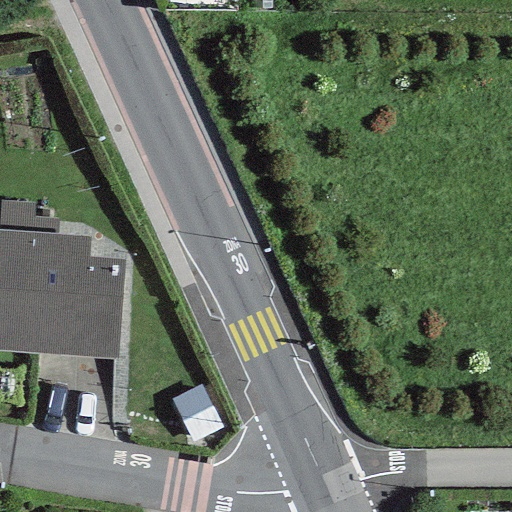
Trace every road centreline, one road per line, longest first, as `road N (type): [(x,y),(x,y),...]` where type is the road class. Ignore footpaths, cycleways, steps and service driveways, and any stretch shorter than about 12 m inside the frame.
road 1 (tertiary): [(103,0),(179,151),(324,482)]
road 2 (residential): [(324,482),(239,492),(0,453)]
road 3 (residential): [(324,482),(511,474)]
